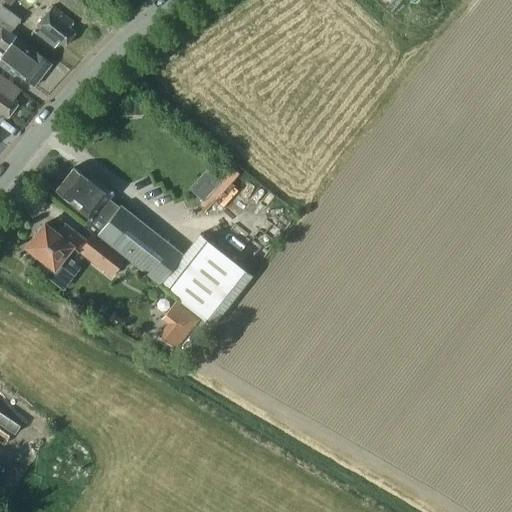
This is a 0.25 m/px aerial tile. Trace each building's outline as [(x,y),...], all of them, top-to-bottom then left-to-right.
[(3,5),(0,9),(0,16),(4,20),(16,29),(23,20),(3,5)] [(66,46),(70,41),(76,33),(71,29),(75,24),(54,7),(35,31),(56,48),(60,42),(66,46)] [(30,46),(4,27),(0,31),(0,48),(5,53),(0,60),(0,64),(16,77),(18,74),(35,87),(52,64),(30,46)] [(0,117),(2,114),(8,118),(19,103),(14,99),(20,90),(0,76),(0,117)] [(143,99),(125,100),(126,117),(145,116),(143,99)] [(98,234),(126,256),(160,284),(162,282),(213,323),(251,275),(200,234),(184,255),(121,205),(119,207),(109,200),(115,193),(90,174),(87,178),(74,167),(55,190),(90,218),(85,224),(98,234)] [(199,187),(213,200),(231,180),(217,167),(199,187)] [(126,256),(98,234),(90,244),(65,224),(58,234),(45,224),(27,247),(55,269),(65,256),(69,259),(74,252),(77,254),(79,252),(110,276),(126,256)] [(167,324),(158,336),(176,350),(199,320),(176,302),(161,319),(167,324)]
